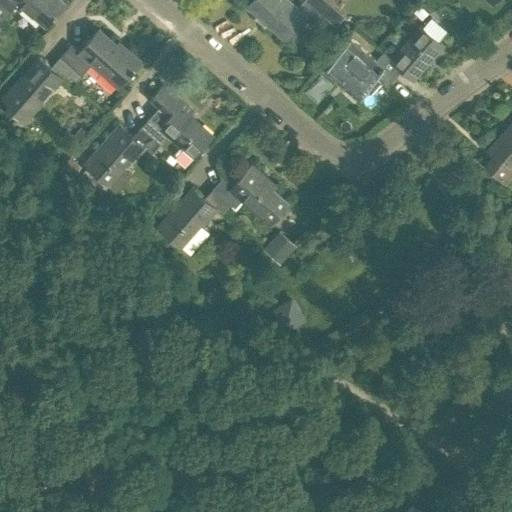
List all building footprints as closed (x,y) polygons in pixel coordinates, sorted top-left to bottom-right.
[(0,0),(0,5),(8,13),(19,1),(45,24),(65,1),(64,0),(0,0)] [(323,16),(304,0),(297,8),(288,0),(251,0),(247,5),(286,39),(306,16),(316,25),(323,16)] [(343,15),(326,0),(304,0),(323,16),(334,26),(343,15)] [(8,13),(0,5),(0,18),(2,20),(8,13)] [(402,70),(413,80),(443,45),(421,26),(392,59),(383,52),(374,62),(394,79),(402,70)] [(60,55),(81,74),(91,63),(117,85),(139,59),(126,48),(123,51),(98,29),(79,51),(71,44),(60,55)] [(394,79),(374,62),(367,70),(342,48),(323,70),(357,100),(366,89),(371,93),(378,85),(380,83),(386,88),(394,79)] [(81,74),(60,55),(51,66),(39,56),(3,97),(11,104),(6,109),(21,123),(63,75),(73,84),(81,74)] [(191,111),(162,84),(148,99),(158,107),(151,115),(141,126),(160,143),(168,133),(193,155),(211,134),(188,114),(191,111)] [(511,123),(487,152),(495,159),(487,168),(506,185),(511,178),(511,171),(511,169),(511,123)] [(86,130),(80,125),(72,135),(78,140),(86,130)] [(160,143),(141,126),(132,137),(119,126),(86,164),(117,191),(132,174),(124,167),(142,146),(151,153),(160,143)] [(69,182),(85,164),(72,153),(56,171),(69,182)] [(212,189),(231,206),(240,196),(271,223),(289,202),(273,188),(276,185),(251,163),(232,185),(222,177),(212,189)] [(231,206),(212,189),(204,198),(192,189),(158,228),(182,248),(216,209),(223,215),(231,206)] [(273,243),(270,240),(264,248),(279,262),(296,244),(283,232),(273,243)] [(276,310),(287,330),(302,321),(291,302),(276,310)]
